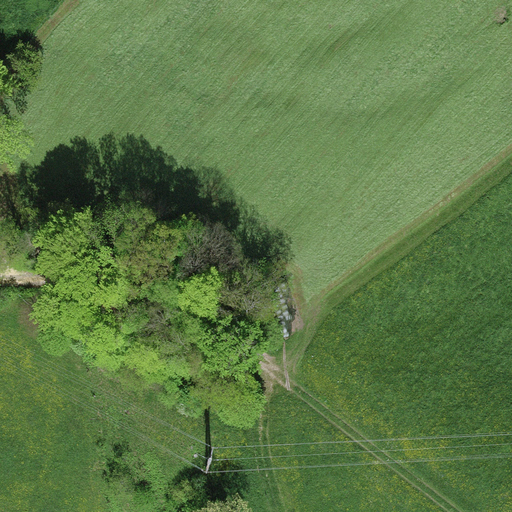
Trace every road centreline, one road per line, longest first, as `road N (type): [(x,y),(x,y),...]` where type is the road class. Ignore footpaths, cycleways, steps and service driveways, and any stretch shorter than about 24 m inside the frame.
road 1 (track): [(0,278),(155,276),(207,305),(270,371)]
road 2 (track): [(270,371),(262,441),(280,511)]
